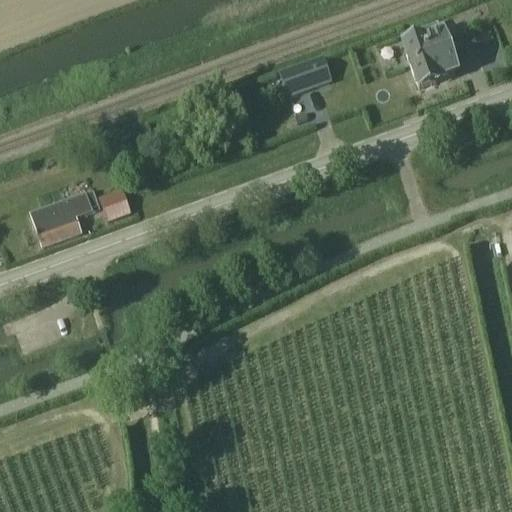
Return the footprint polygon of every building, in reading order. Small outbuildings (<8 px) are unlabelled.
[(493,29),(482,31),(487,54),(498,52),(493,29)] [(407,54),(404,56),(418,94),(437,88),(436,85),(456,78),(443,41),(422,49),(418,38),(403,44),(407,54)] [(321,65),(280,79),(288,101),(329,88),(321,65)] [(76,223),(91,217),(91,216),(98,214),(92,195),(84,198),(84,197),(30,217),(42,252),(81,238),(76,223)] [(98,204),(99,206),(107,228),(131,219),(122,195),(98,204)]
